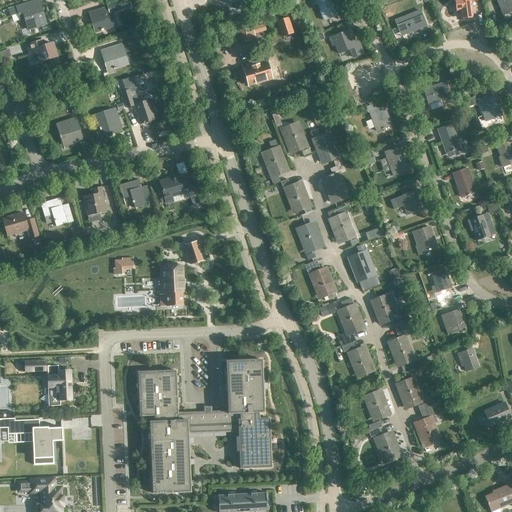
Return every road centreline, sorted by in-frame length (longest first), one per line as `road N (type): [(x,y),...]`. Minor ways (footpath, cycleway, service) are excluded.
road 1 (residential): [(284,313),(246,330),(111,338),(103,351),(110,511)]
road 2 (residential): [(420,482),(368,311),(329,247),(309,164)]
road 3 (residential): [(511,305),(474,287),(464,270),(389,68)]
road 4 (tertiary): [(336,510),(320,395),(284,313)]
road 5 (tertiary): [(284,313),(219,139)]
road 6 (residential): [(42,171),(219,139)]
road 7 (residential): [(12,110),(78,70),(59,0)]
road 8 (residential): [(511,87),(499,62),(475,46),(438,48),(389,68)]
road 9 (tertiary): [(219,139),(180,6)]
